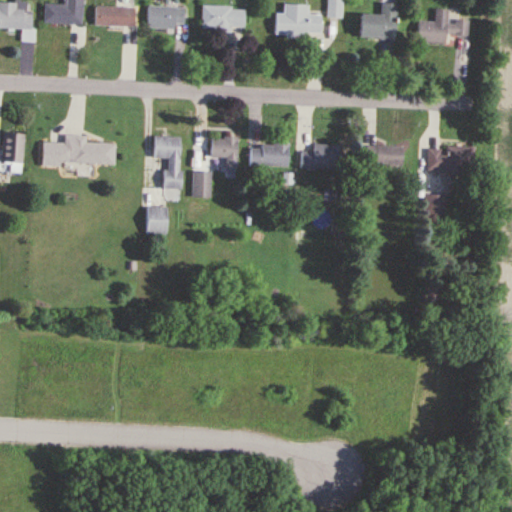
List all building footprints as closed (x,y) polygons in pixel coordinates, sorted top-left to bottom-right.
[(81,0),(62,0),(62,5),(43,5),(42,25),(81,26),(81,0)] [(341,0),(326,0),(327,19),(342,19),(341,0)] [(358,14),(357,37),(395,39),(396,4),(379,3),(379,15),(358,14)] [(134,4),(102,4),(102,28),(134,28),(134,4)] [(320,16),(307,16),(307,4),(283,4),(282,14),(274,13),(274,35),(320,35),(320,16)] [(0,31),(20,31),(20,44),(33,44),(33,7),(0,6),(0,31)] [(242,29),(243,7),(201,6),(200,31),(230,32),(230,28),(242,29)] [(146,30),(184,30),(184,8),(146,8),(146,30)] [(418,22),(415,42),(444,45),(445,35),(467,37),(468,21),(446,19),(447,11),(435,10),(433,23),(418,22)] [(0,172),(22,173),(22,134),(0,133),(0,142),(0,172)] [(113,167),(114,143),(85,142),(85,135),(63,134),(63,144),(42,143),(41,164),(113,167)] [(180,137),(152,136),(152,158),(164,158),(163,189),(179,190),(180,137)] [(210,157),(224,157),(224,168),(236,168),(237,137),(210,137),(210,157)] [(248,166),(287,166),(287,143),(259,143),(259,147),(248,147),(248,166)] [(299,151),(299,171),(340,171),(340,144),(312,144),(312,151),(299,151)] [(402,146),(365,146),(365,165),(402,165),(402,146)] [(425,172),(471,172),(471,147),(425,147),(425,172)] [(210,172),(191,172),(191,198),(210,198),(210,172)] [(444,195),(423,195),(423,226),(444,226),(444,195)] [(145,234),(165,234),(165,207),(145,207),(145,234)]
